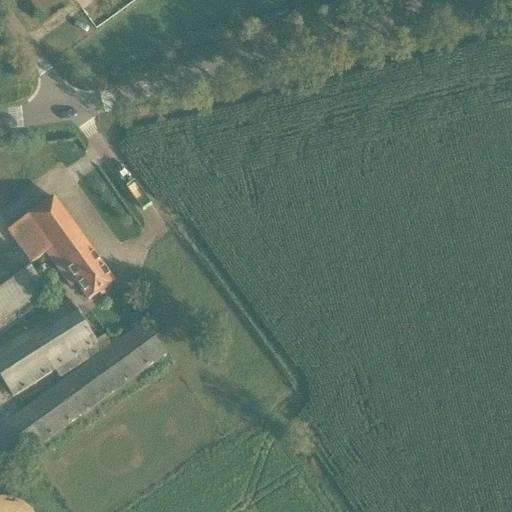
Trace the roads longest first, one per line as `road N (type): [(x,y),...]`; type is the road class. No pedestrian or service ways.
road 1 (unclassified): [(69,108),(502,0)]
road 2 (unknown): [(69,108),(154,244)]
